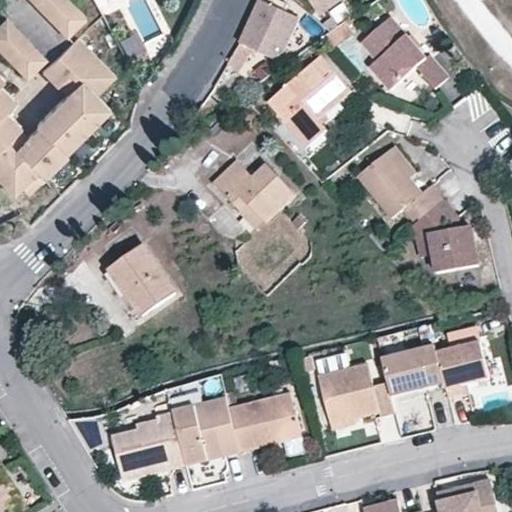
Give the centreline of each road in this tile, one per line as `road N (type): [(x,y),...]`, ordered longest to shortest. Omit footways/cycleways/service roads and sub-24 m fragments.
road 1 (residential): [(0,276),(78,211),(160,117),(229,0)]
road 2 (residential): [(204,511),(511,439)]
road 3 (residential): [(102,511),(0,362)]
